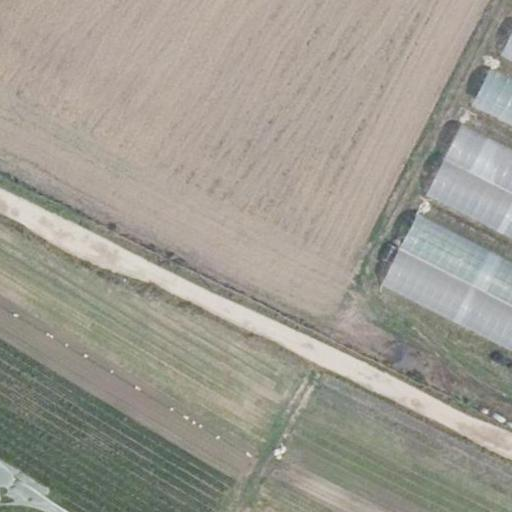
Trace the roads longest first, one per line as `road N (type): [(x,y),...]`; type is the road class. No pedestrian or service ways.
road 1 (unclassified): [(511,446),(0,200)]
road 2 (track): [(322,354),(233,511)]
